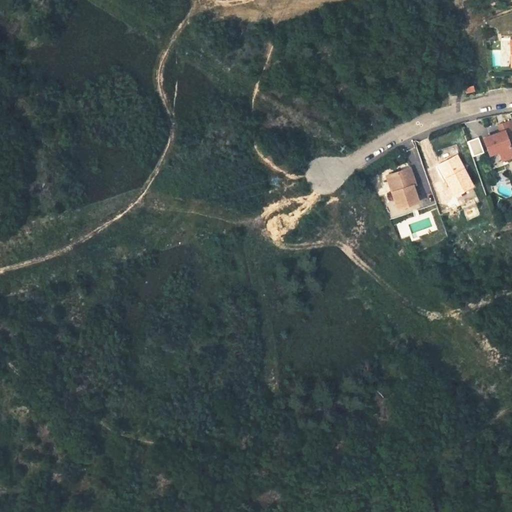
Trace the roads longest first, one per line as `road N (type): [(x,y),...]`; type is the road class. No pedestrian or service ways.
road 1 (track): [(0,356),(23,379),(161,443),(204,445),(294,478),(346,482),(444,452),(511,409)]
road 2 (track): [(204,0),(158,51),(157,84),(173,128),(149,181),(75,245),(0,271)]
road 3 (residential): [(511,97),(391,136),(323,176)]
